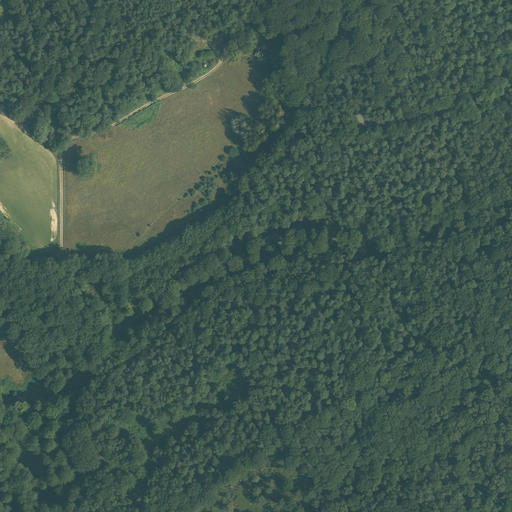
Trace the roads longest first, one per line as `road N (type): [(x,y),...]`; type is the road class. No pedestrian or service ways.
road 1 (unclassified): [(359,240),(276,244),(163,294),(115,325),(47,403)]
road 2 (unclassified): [(47,403),(140,313),(274,250),(359,240)]
road 3 (track): [(188,85),(120,122),(69,138),(61,149),(61,254),(85,306),(121,330)]
road 4 (unclassified): [(511,69),(421,116),(367,123),(359,111),(374,72),(370,0)]
road 5 (unclassified): [(359,240),(417,233),(511,197)]
